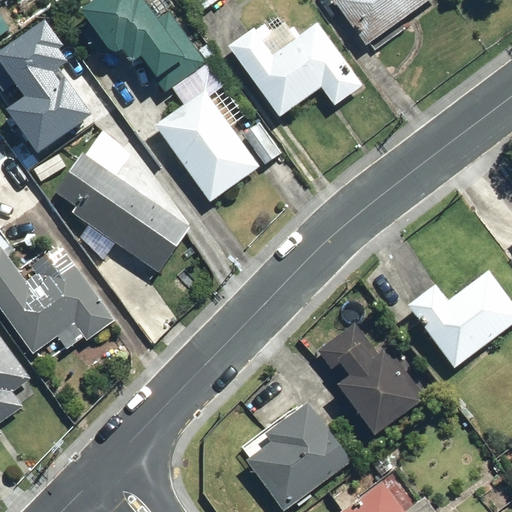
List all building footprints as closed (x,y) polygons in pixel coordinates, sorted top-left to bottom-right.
[(208,63),(169,9),(155,19),(141,0),(95,0),(78,13),(111,59),(118,54),(131,72),(143,63),(165,94),(208,63)] [(180,0),(194,20),(222,0),(180,0)] [(440,0),(336,0),(331,5),(371,55),(440,0)] [(72,66),(41,23),(0,51),(0,96),(1,98),(14,88),(24,101),(2,117),(35,163),(91,122),(58,76),(72,66)] [(253,30),(225,50),(277,122),(319,92),(331,108),(360,87),(315,25),(272,57),(253,30)] [(257,170),(192,79),(170,94),(180,109),(151,130),(206,206),(257,170)] [(188,229),(113,176),(135,150),(101,126),(52,194),(72,209),(66,217),(85,230),(76,242),(105,263),(117,246),(156,274),(188,229)] [(258,127),(244,136),(265,168),(279,158),(258,127)] [(0,252),(0,312),(33,355),(54,339),(64,353),(81,339),(85,344),(114,322),(58,248),(32,267),(38,274),(24,285),(0,252)] [(433,289),(405,311),(454,373),(511,327),(511,302),(488,272),(446,305),(433,289)] [(373,442),(426,400),(385,348),(376,356),(350,324),(313,353),(339,385),(332,390),(373,442)] [(31,382),(0,340),(0,436),(2,435),(0,432),(0,422),(24,405),(16,394),(31,382)] [(263,431),(294,401),(272,378),(240,407),(263,431)] [(283,511),(351,462),(307,404),(261,438),(269,448),(243,467),(276,511),(283,511)] [(398,462),(384,447),(367,464),(381,478),(398,462)] [(431,511),(423,501),(408,511),(407,511),(384,482),(346,511),(431,511)]
